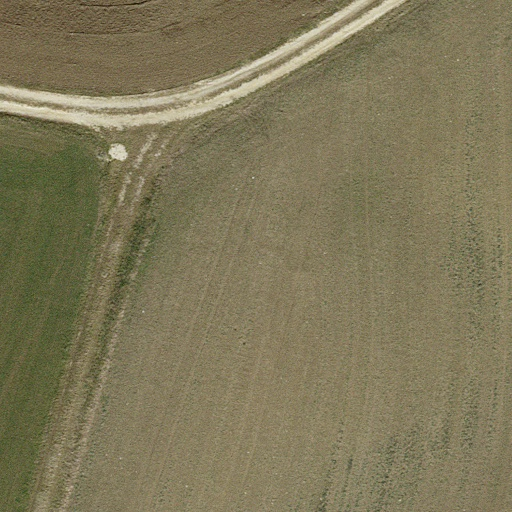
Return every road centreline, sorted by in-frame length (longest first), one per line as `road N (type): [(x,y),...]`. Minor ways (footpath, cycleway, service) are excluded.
road 1 (track): [(0,97),(179,136),(378,0)]
road 2 (track): [(179,136),(124,200),(34,511)]
